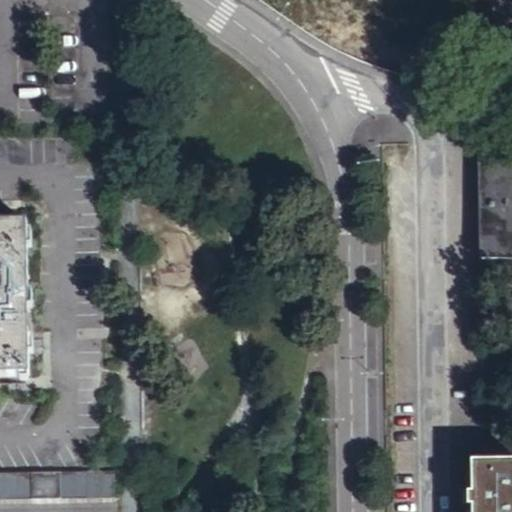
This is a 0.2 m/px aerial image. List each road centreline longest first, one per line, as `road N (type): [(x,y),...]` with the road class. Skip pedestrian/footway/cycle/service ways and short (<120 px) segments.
road 1 (residential): [(428,511),(420,130),(390,95),(310,89)]
road 2 (residential): [(310,89),(332,141),(348,215),(355,511)]
road 3 (residential): [(204,0),(270,46),(310,89)]
